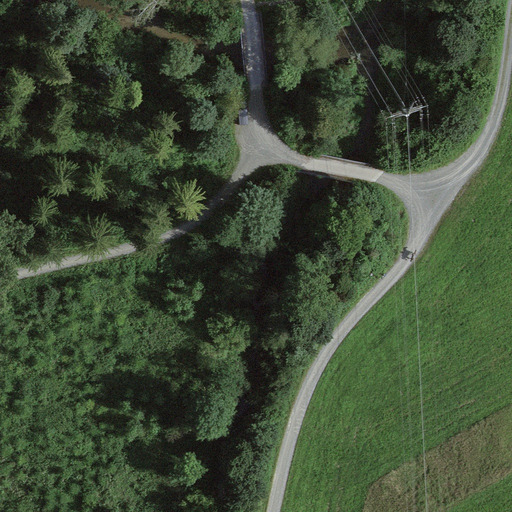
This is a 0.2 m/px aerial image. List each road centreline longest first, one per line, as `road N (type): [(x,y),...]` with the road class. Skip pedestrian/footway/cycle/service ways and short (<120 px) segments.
road 1 (track): [(427,199),(424,232),(342,325),(292,409),(269,511)]
road 2 (track): [(0,274),(148,241),(203,211),(236,170),(265,154)]
road 3 (track): [(511,9),(495,119),(459,174),(427,199)]
road 4 (track): [(265,154),(371,176),(427,199)]
road 5 (track): [(246,0),(265,154)]
